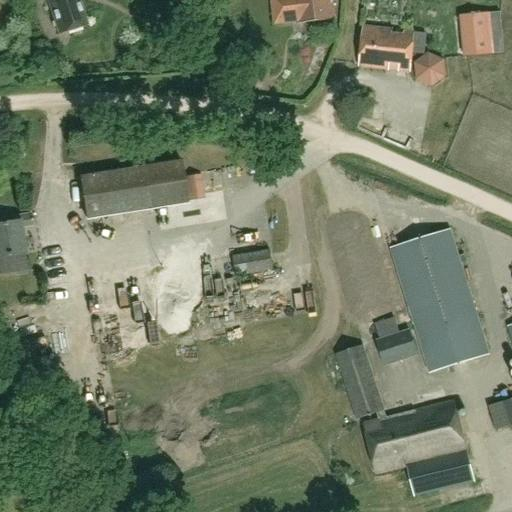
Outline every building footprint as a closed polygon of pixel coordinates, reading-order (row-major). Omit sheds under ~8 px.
[(45,0),(47,5),(49,4),(60,35),(87,26),(78,0),(45,0)] [(271,0),(275,26),(298,23),(298,25),(335,21),(332,0),(271,0)] [(494,55),(490,14),(461,17),(465,58),(494,55)] [(423,55),(425,35),(363,27),(359,69),(411,75),(413,54),(423,55)] [(441,62),(426,55),(413,65),(415,81),(430,88),(443,78),(441,62)] [(187,202),(181,163),(80,178),(86,218),(187,202)] [(10,224),(0,225),(0,274),(26,271),(21,229),(34,227),(33,215),(9,219),(10,224)] [(488,356),(449,231),(392,248),(431,374),(488,356)] [(232,257),(236,277),(272,270),(269,251),(232,257)] [(33,273),(7,276),(9,286),(34,283),(33,273)] [(268,285),(250,287),(252,308),(271,305),(268,285)] [(418,356),(410,331),(377,342),(385,367),(418,356)] [(51,339),(39,344),(46,362),(59,357),(51,339)] [(363,347),(336,355),(357,420),(377,414),(379,422),(364,426),(376,475),(408,467),(416,498),(475,483),(455,403),(387,420),(385,411),(383,412),(363,347)]
